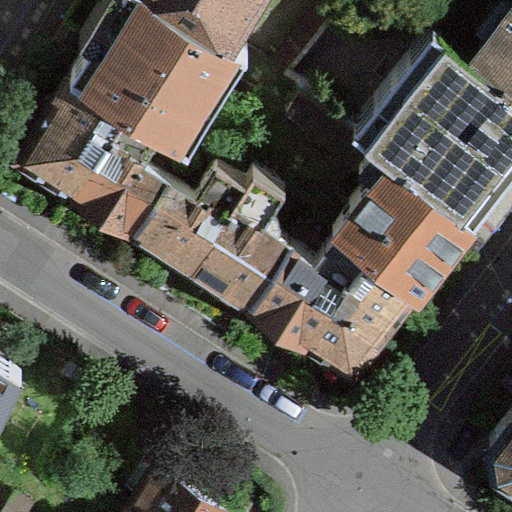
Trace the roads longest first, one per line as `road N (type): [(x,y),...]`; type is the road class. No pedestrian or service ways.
road 1 (residential): [(0,240),(366,473)]
road 2 (residential): [(366,473),(511,290)]
